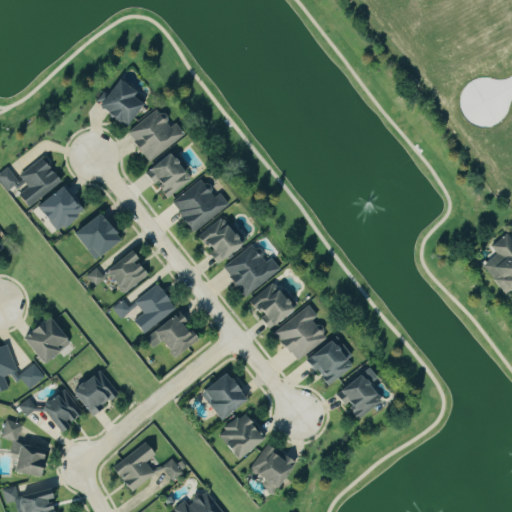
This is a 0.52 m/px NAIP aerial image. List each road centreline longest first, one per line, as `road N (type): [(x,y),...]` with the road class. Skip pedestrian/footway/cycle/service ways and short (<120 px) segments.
road 1 (residential): [(300,426),(89,158)]
road 2 (residential): [(230,340),(75,469)]
